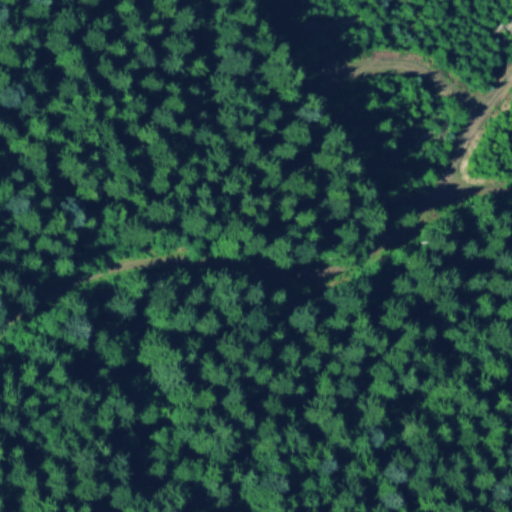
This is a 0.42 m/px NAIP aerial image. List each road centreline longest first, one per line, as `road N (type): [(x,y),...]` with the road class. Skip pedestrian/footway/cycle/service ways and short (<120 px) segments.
road 1 (track): [(0,329),(116,268),(186,261),(332,273),(393,243),(430,202),(511,194)]
road 2 (track): [(430,202),(476,128),(475,110),(407,62),(315,69)]
